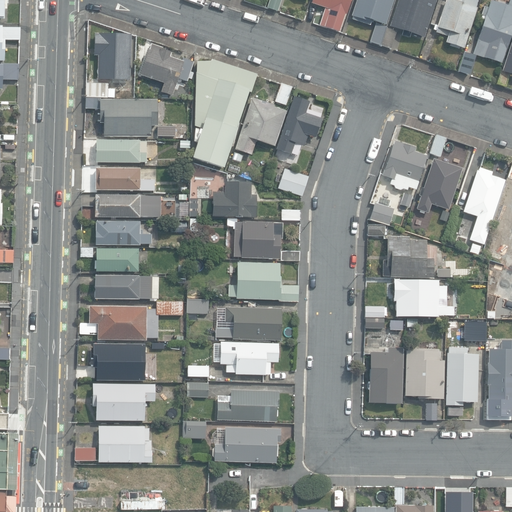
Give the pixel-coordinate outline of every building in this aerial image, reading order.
[(269,0),(267,8),(278,12),(282,0),(269,0)] [(344,14),(346,15),(351,0),(312,0),(312,3),(325,8),(319,25),(339,32),(344,14)] [(352,19),(369,25),(371,20),(385,25),(393,0),(356,0),(351,16),(353,17),(352,19)] [(397,0),(389,27),(424,39),(436,0),(397,0)] [(449,47),(458,50),(459,47),(464,49),(477,9),(475,8),(478,0),(476,0),(451,0),(451,1),(449,0),(445,0),(435,33),(448,37),(446,43),(450,44),(449,47)] [(484,57),(502,63),(511,31),(511,0),(509,0),(508,7),(490,1),(488,8),(484,6),(481,16),(485,17),(473,55),(484,59),(484,57)] [(390,49),(391,49),(396,32),(386,29),(387,27),(375,24),(369,42),(390,49)] [(0,61),(5,62),(5,40),(20,40),(21,29),(2,28),(2,27),(0,26),(0,61)] [(97,80),(130,81),(130,80),(132,34),(95,33),(94,56),(98,56),(97,80)] [(511,37),(497,84),(505,86),(509,74),(511,75),(511,37)] [(161,92),(172,96),(178,78),(187,81),(193,61),(183,58),(182,61),(170,57),(171,53),(162,50),(162,48),(152,44),(150,50),(148,50),(140,75),(164,83),(161,92)] [(458,71),(468,75),(475,56),(465,52),(458,71)] [(192,158),(223,168),(249,93),(251,93),(257,76),(212,61),(211,63),(197,62),(196,114),(198,115),(195,127),(202,129),(192,158)] [(0,90),(2,90),(2,80),(18,81),(19,64),(3,64),(3,65),(0,65),(0,90)] [(85,97),(108,98),(116,98),(116,89),(108,89),(108,83),(85,83),(85,97)] [(275,102),(286,105),(292,88),(281,84),(275,102)] [(108,99),(108,98),(85,97),(85,109),(100,109),(100,124),(104,124),(104,137),(151,137),(151,124),(157,124),(157,99),(108,99)] [(277,149),(290,153),(292,147),(297,149),(299,145),(303,146),(307,135),(315,138),(321,119),(309,115),(310,112),(306,111),(309,102),(293,97),(279,138),(281,138),(277,149)] [(234,150),(251,156),(256,141),(274,147),(286,112),(274,108),(275,105),(252,98),(234,150)] [(157,136),(175,136),(175,126),(157,125),(157,136)] [(429,153),(440,157),(446,138),(435,134),(429,153)] [(95,162),(139,163),(139,162),(146,162),(147,141),(140,141),(140,140),(96,140),(95,162)] [(395,189),(400,191),(403,189),(407,190),(408,188),(415,190),(427,156),(414,152),(415,148),(394,141),(382,176),(391,179),(390,185),(393,186),(395,189)] [(231,159),(241,162),(243,155),(234,152),(231,159)] [(416,209),(428,213),(431,204),(448,209),(461,168),(433,159),(423,188),(421,187),(418,195),(421,196),(416,209)] [(476,220),(488,224),(490,216),(492,217),(504,180),(491,176),(492,171),(479,167),(478,171),(476,170),(464,208),(466,208),(465,213),(478,217),(476,220)] [(95,190),(154,190),(154,179),(140,179),(140,168),(95,168),(95,190)] [(277,189),(302,197),(309,176),(284,168),(277,189)] [(507,251),(511,253),(511,180),(509,180),(496,217),(511,222),(511,228),(508,239),(511,240),(507,251)] [(212,216),(256,217),(257,194),(251,194),(251,182),(224,181),(224,191),(212,191),(212,216)] [(400,206),(408,208),(412,197),(404,194),(400,206)] [(94,218),(140,218),(140,217),(160,217),(161,197),(140,197),(140,196),(95,195),(94,218)] [(369,220),(389,226),(394,209),(374,203),(369,220)] [(189,216),(197,216),(197,209),(189,208),(189,216)] [(281,219),(300,220),(301,210),(281,209),(281,219)] [(439,220),(447,222),(450,212),(442,210),(439,220)] [(452,226),(462,229),(467,214),(456,211),(452,226)] [(241,257),(278,259),(279,238),(282,239),(282,223),(242,221),(242,222),(236,222),(236,218),(227,218),(227,226),(233,226),(233,229),(234,229),(233,256),(241,257)] [(189,235),(199,235),(199,219),(190,219),(189,235)] [(95,244),(139,245),(139,244),(151,244),(151,233),(146,233),(146,228),(140,228),(140,221),(96,221),(96,231),(95,231),(95,244)] [(170,224),(171,233),(187,232),(186,222),(170,224)] [(368,236),(384,235),(384,224),(368,224),(368,236)] [(390,277),(433,278),(433,258),(426,258),(426,240),(409,240),(409,236),(387,236),(386,260),(382,260),(382,276),(390,276),(390,277)] [(95,271),(138,271),(138,248),(97,248),(97,247),(80,247),(80,257),(96,257),(96,261),(94,260),(94,269),(95,269),(95,271)] [(0,263),(13,263),(13,250),(0,250),(0,263)] [(280,260),(299,260),(299,251),(280,251),(280,260)] [(279,302),(298,302),(298,286),(281,286),(281,277),(279,277),(280,264),(237,263),(236,286),(228,286),(228,297),(236,297),(236,299),(279,300),(279,302)] [(179,265),(179,274),(187,274),(187,265),(179,265)] [(177,284),(186,284),(187,276),(177,275),(177,284)] [(94,300),(139,300),(139,298),(143,298),(143,277),(139,277),(139,276),(94,276),(94,300)] [(395,316),(438,317),(438,316),(443,316),(443,315),(453,315),(454,307),(441,306),(441,299),(446,299),(446,286),(438,286),(438,280),(393,279),(393,301),(395,301),(395,316)] [(187,299),(199,300),(199,288),(187,288),(187,299)] [(187,321),(194,321),(194,314),(208,315),(208,300),(187,300),(187,321)] [(156,314),(182,315),(182,301),(156,301),(156,314)] [(146,306),(89,306),(89,322),(80,322),(80,334),(98,334),(97,340),(146,341),(146,337),(154,337),(154,308),(146,308),(146,306)] [(365,306),(365,328),(384,327),(383,306),(365,306)] [(232,339),(280,340),(281,309),(224,307),(224,322),(225,322),(225,331),(216,331),(216,338),(225,338),(225,337),(232,337),(232,339)] [(389,329),(402,330),(402,320),(390,320),(389,329)] [(474,342),(486,342),(486,323),(475,322),(475,323),(467,323),(466,328),(474,328),(474,342)] [(487,401),(511,402),(511,401),(511,340),(500,340),(500,349),(488,349),(488,363),(487,363),(486,385),(488,385),(487,401)] [(277,362),(278,343),(220,341),(220,364),(226,364),(226,372),(234,372),(234,375),(264,375),(264,374),(270,374),(270,362),(277,362)] [(96,380),(145,381),(145,366),(148,366),(148,356),(145,356),(145,349),(145,344),(92,344),(92,367),(96,367),(96,380)] [(0,359),(10,360),(10,348),(0,347),(0,359)] [(368,402),(401,403),(403,347),(388,347),(388,352),(370,351),(368,402)] [(445,405),(462,405),(462,402),(477,402),(478,354),(466,354),(466,348),(448,347),(448,353),(446,353),(445,405)] [(418,398),(443,399),(444,358),(440,358),(440,351),(438,351),(439,349),(408,348),(408,350),(406,350),(404,396),(418,396),(418,398)] [(188,376),(208,376),(208,365),(188,365),(188,376)] [(149,382),(160,382),(160,372),(150,372),(149,382)] [(186,397),(208,397),(208,383),(186,383),(186,397)] [(95,420),(144,420),(144,401),(155,401),(155,384),(92,384),(92,406),(95,406),(95,420)] [(279,391),(230,389),(230,395),(217,395),(216,420),(277,422),(277,408),(278,408),(279,391)] [(426,420),(436,420),(436,401),(426,401),(426,420)] [(0,429),(9,430),(10,414),(0,413),(0,429)] [(183,432),(195,432),(196,421),(183,420),(183,432)] [(98,462),(152,462),(152,450),(150,450),(150,440),(148,440),(148,428),(148,426),(144,426),(98,425),(98,462)] [(214,443),(214,461),(276,462),(276,443),(281,443),(281,428),(223,427),(223,443),(214,443)] [(0,489),(17,490),(19,434),(0,433),(0,489)] [(75,447),(75,460),(80,460),(95,460),(95,447),(80,447),(75,447)] [(129,463),(74,462),(74,483),(129,483),(129,463)] [(393,504),(403,504),(403,486),(394,486),(393,504)] [(7,490),(0,490),(0,511),(15,511),(16,496),(7,496),(7,490)] [(120,500),(120,510),(160,511),(160,501),(120,500)]
